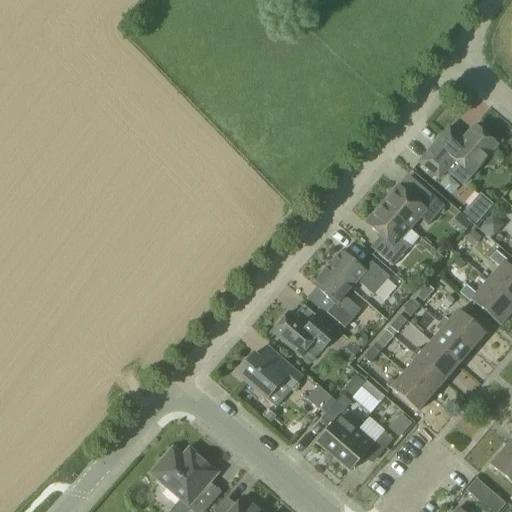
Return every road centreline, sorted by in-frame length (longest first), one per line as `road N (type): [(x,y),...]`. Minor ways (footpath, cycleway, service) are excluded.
road 1 (residential): [(177,387),(458,55)]
road 2 (residential): [(321,511),(177,387)]
road 3 (residential): [(61,511),(177,387)]
